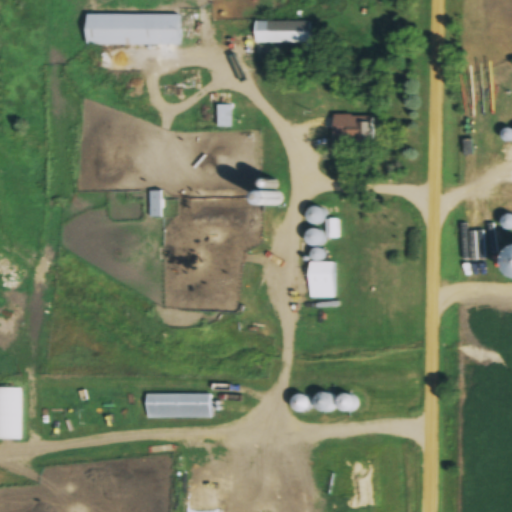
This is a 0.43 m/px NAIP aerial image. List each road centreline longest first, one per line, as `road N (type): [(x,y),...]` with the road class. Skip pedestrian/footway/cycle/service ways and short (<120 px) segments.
road 1 (track): [(432,438),(312,438),(290,433),(281,419),(303,204),(323,193),(437,205)]
road 2 (track): [(431,511),(439,0)]
road 3 (track): [(323,193),(282,128),(219,68),(169,68),(155,84),(163,111),(186,115),(220,91),(242,88)]
road 4 (track): [(0,462),(290,433)]
road 5 (track): [(434,309),(511,299),(507,177),(452,206),(437,205)]
